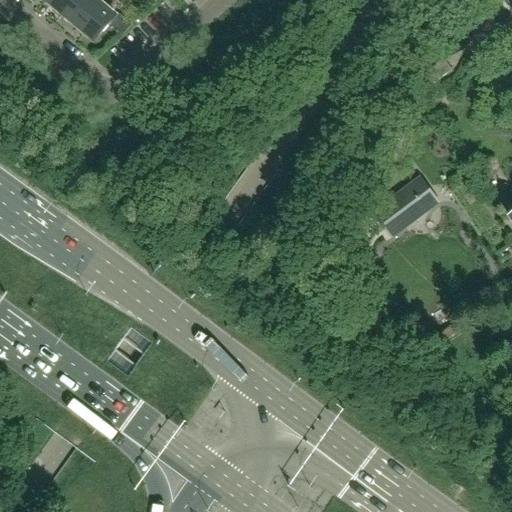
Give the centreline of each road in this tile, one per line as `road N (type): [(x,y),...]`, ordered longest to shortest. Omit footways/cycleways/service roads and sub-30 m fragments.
road 1 (primary): [(289,406),(0,197)]
road 2 (residential): [(217,0),(109,93),(0,2)]
road 3 (primary): [(0,326),(211,472)]
road 4 (primary): [(432,511),(289,406)]
